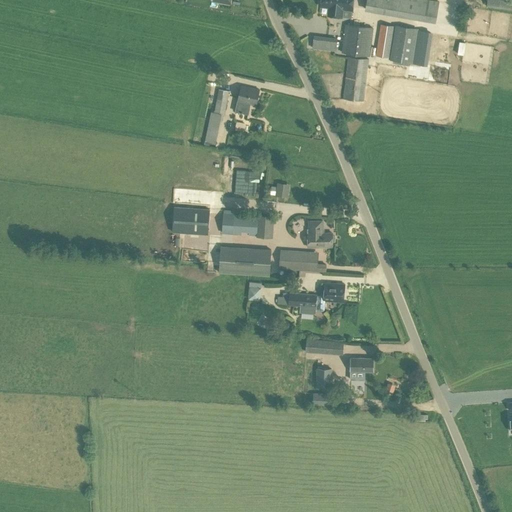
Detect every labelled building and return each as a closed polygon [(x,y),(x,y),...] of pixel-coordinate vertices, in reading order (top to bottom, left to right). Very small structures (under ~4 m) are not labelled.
[(338,0),(336,0),(322,0),(321,7),(330,8),(329,16),(342,18),(343,10),(352,11),(353,7),(344,5),(344,1),(338,0)] [(366,0),(365,11),(436,23),(439,3),(424,0),(366,0)] [(511,1),(504,0),(487,0),(486,8),(511,11),(511,1)] [(380,24),(376,55),(389,57),(393,26),(380,24)] [(346,25),(342,54),(369,57),(373,29),(346,25)] [(394,26),(389,60),(413,63),(418,30),(394,26)] [(338,37),(326,35),(325,48),(337,50),(338,37)] [(348,58),(342,100),(364,102),(369,60),(348,58)] [(241,86),(235,112),(248,115),(250,105),(256,106),(259,90),(241,86)] [(211,112),(205,141),(215,143),(221,114),(224,115),(229,92),(219,90),(214,113),(211,112)] [(236,121),(234,129),(244,131),(246,123),(236,121)] [(286,196),(287,186),(277,185),(277,186),(276,195),(286,196)] [(213,235),(216,210),(181,207),(178,232),(213,235)] [(258,215),(257,236),(272,237),(273,216),(258,215)] [(308,234),(307,234),(308,248),(332,247),(332,242),(333,242),(335,240),(334,237),(333,235),(332,235),(332,233),(322,233),(322,221),(308,221),(308,234)] [(221,246),(219,272),(269,276),(271,250),(221,246)] [(281,251),(279,268),(325,272),(327,254),(281,251)] [(245,295),(257,295),(258,282),(245,281),(245,295)] [(325,282),(324,301),(344,303),(345,284),(325,282)] [(289,292),(288,304),(316,307),(317,295),(289,292)] [(266,317),(260,326),(270,331),(275,322),(266,317)] [(307,339),(306,352),(342,355),(343,341),(307,339)] [(350,357),(350,372),(373,372),(374,358),(350,357)] [(317,368),(316,386),(330,386),(331,369),(317,368)] [(388,383),(385,392),(392,395),(395,385),(388,383)] [(314,393),(314,405),(334,406),(335,394),(314,393)]
